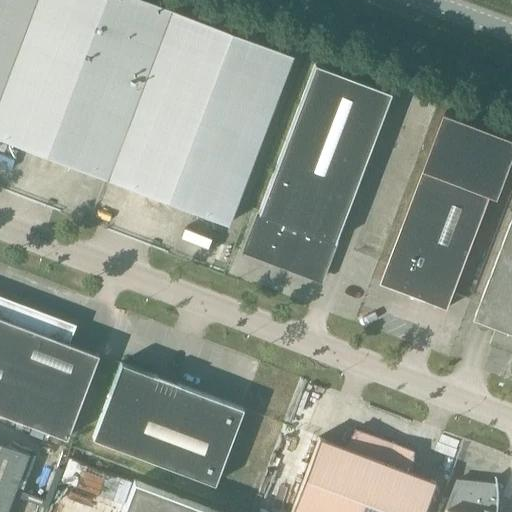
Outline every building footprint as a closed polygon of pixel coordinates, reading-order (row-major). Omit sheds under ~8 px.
[(0,0),(0,137),(106,178),(228,224),(292,55),(170,9),(145,0),(0,0)] [(320,280),(391,93),(314,64),(243,251),(320,280)] [(511,138),(445,113),(424,169),(492,194),(499,197),(511,163),(511,138)] [(0,149),(0,161),(5,163),(9,152),(0,149)] [(381,282),(448,308),(492,194),(424,169),(381,282)] [(511,219),(475,317),(497,326),(490,344),(511,352),(511,219)] [(0,413),(66,438),(98,354),(69,343),(76,324),(0,295),(0,413)] [(475,369),(481,349),(471,346),(465,366),(475,369)] [(242,408),(120,362),(92,438),(214,484),(242,408)] [(319,437),(290,511),(365,511),(391,443),(355,430),(343,446),(319,437)] [(451,452),(456,439),(443,434),(438,447),(451,452)] [(6,511),(28,454),(0,443),(0,511),(6,511)] [(391,443),(365,511),(423,511),(435,481),(411,472),(413,451),(391,443)] [(103,468),(100,477),(120,482),(123,472),(103,468)] [(215,511),(134,481),(121,511),(215,511)] [(457,481),(445,511),(495,511),(496,509),(496,505),(497,503),(497,500),(497,498),(499,494),(500,490),(501,485),(457,481)]
